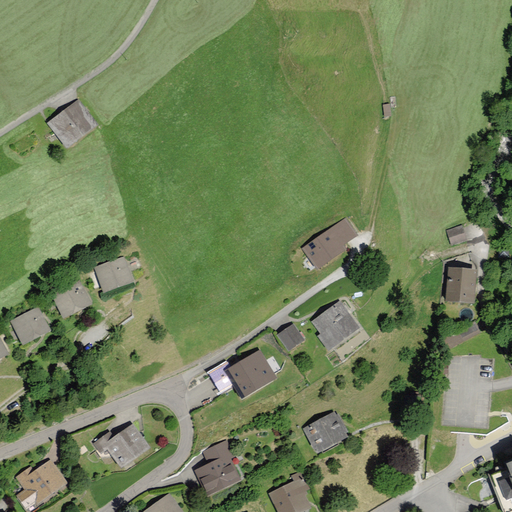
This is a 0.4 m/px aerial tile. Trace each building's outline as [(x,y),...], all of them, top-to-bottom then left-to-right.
[(50,124),(67,146),(95,125),(78,102),(50,124)] [(356,235),(345,220),(304,248),(317,268),(346,249),(343,244),(356,235)] [(467,240),(462,225),(446,230),(451,245),(467,240)] [(509,258),(509,249),(499,249),(499,258),(509,258)] [(95,268),(104,290),(132,279),(123,257),(95,268)] [(449,268),(447,299),(473,302),(476,270),(449,268)] [(52,297),(63,317),(91,302),(79,282),(52,297)] [(339,303),(314,321),(325,335),(320,338),(329,349),(358,327),(339,303)] [(11,322),(23,344),(49,329),(38,308),(11,322)] [(293,325),(278,335),(289,350),(303,340),(293,325)] [(275,377),(260,352),(230,370),(226,363),(209,373),(221,392),(237,382),(246,395),(275,377)] [(305,430),(317,452),(347,435),(335,413),(305,430)] [(150,447),(134,424),(114,438),(110,432),(94,443),(101,453),(108,448),(121,467),(150,447)] [(196,471),(208,494),(239,478),(230,458),(233,457),(226,441),(203,452),(209,464),(196,471)] [(27,510),(67,482),(51,461),(35,473),(31,468),(17,478),(26,490),(18,497),(27,510)] [(511,511),(511,462),(489,471),(504,511),(511,511)] [(292,476),(295,482),(271,493),(279,511),(300,511),(309,508),(302,491),(308,488),(301,472),(292,476)] [(181,511),(169,495),(145,511),(181,511)]
